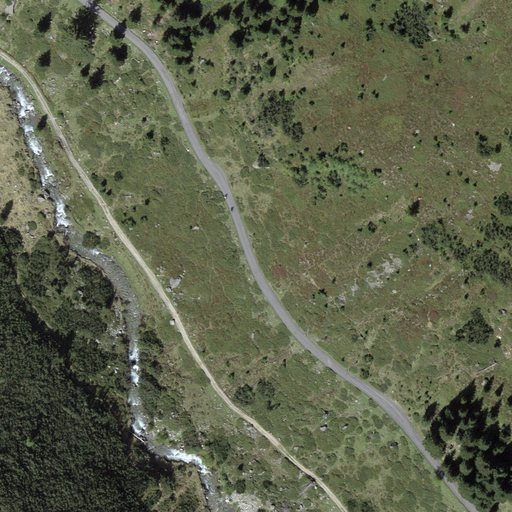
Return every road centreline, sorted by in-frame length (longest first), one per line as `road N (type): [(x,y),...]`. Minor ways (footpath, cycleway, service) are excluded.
road 1 (tertiary): [(84,0),(162,71),(225,190),(258,277),(298,336),(400,419),(475,511)]
road 2 (track): [(0,55),(23,72),(214,387),(344,511)]
